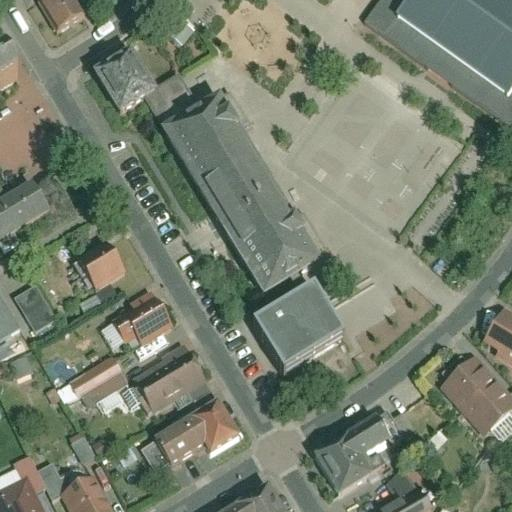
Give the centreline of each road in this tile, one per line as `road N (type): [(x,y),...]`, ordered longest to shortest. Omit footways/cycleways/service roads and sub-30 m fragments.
road 1 (residential): [(50,75),(282,453)]
road 2 (residential): [(282,453),(403,373),(472,314),(511,264)]
road 3 (residential): [(50,75),(160,0)]
